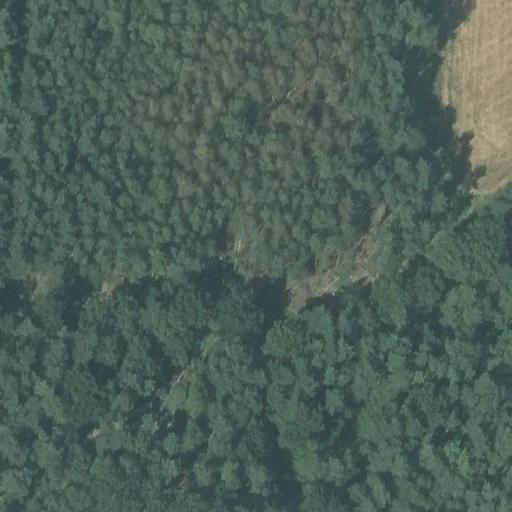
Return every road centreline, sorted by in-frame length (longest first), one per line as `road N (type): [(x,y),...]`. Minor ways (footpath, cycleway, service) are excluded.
road 1 (track): [(0,288),(337,316),(394,298),(511,196)]
road 2 (track): [(0,288),(23,0)]
